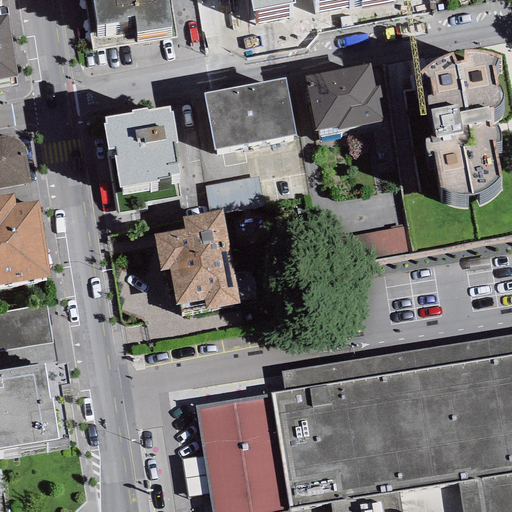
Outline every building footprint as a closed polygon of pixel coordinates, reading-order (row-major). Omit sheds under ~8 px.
[(73,0),(78,24),(90,22),(96,65),(127,60),(127,57),(134,56),(137,71),(171,65),(161,0),(73,0)] [(249,0),(254,26),(297,18),(293,0),(310,0),(313,15),(362,6),(363,11),(398,5),(397,0),(249,0)] [(423,60),(419,64),(421,67),(421,86),(426,89),(427,116),(428,121),(431,125),(431,130),(425,131),(424,133),(424,138),(426,143),(428,147),(433,146),(440,180),(444,183),(448,184),(453,186),(458,187),(462,188),(467,188),(473,187),(478,185),(483,184),(488,181),(493,177),(498,173),(501,169),(495,134),(500,133),(498,118),(492,118),(490,103),(492,102),(494,101),(497,99),(500,95),(502,92),(502,88),(502,84),(500,80),(498,78),(494,57),(498,51),(500,51),(501,49),(500,48),(496,47),(490,44),(486,43),(480,43),(475,42),(469,42),(464,41),(463,52),(456,53),(452,44),(447,46),(442,48),(437,50),(433,52),(428,56),(423,60)] [(6,46),(0,46),(0,110),(17,107),(6,46)] [(370,60),(304,72),(315,126),(337,122),(338,126),(385,117),(378,81),(374,82),(370,60)] [(285,73),(204,88),(214,145),(295,130),(285,73)] [(132,105),(105,110),(106,115),(104,116),(108,141),(115,140),(117,148),(114,148),(120,180),(158,174),(158,172),(170,170),(170,167),(179,166),(174,136),(177,135),(172,105),(169,105),(168,99),(147,103),(147,100),(132,103),(132,105)] [(3,135),(0,135),(0,189),(13,187),(28,184),(23,145),(19,141),(11,135),(3,135)] [(13,187),(0,189),(0,278),(49,271),(37,194),(15,198),(13,187)] [(221,206),(181,214),(184,225),(154,231),(161,266),(170,265),(177,301),(204,296),(205,306),(239,300),(221,206)] [(404,222),(364,232),(372,259),(411,248),(404,222)] [(47,305),(0,312),(0,351),(53,342),(47,305)] [(511,511),(511,334),(281,369),(284,390),(271,392),(271,394),(195,406),(211,511),(282,511),(288,511),(288,507),(457,481),(461,511),(511,511)] [(0,443),(70,433),(62,379),(69,378),(66,356),(45,359),(44,356),(0,362),(0,443)]
